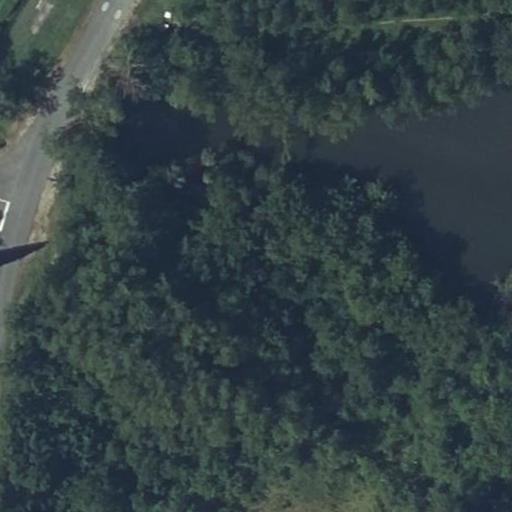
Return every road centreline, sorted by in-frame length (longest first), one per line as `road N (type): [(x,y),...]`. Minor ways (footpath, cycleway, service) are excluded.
road 1 (tertiary): [(29,214),(73,81),(117,0)]
road 2 (tertiary): [(0,389),(29,214)]
